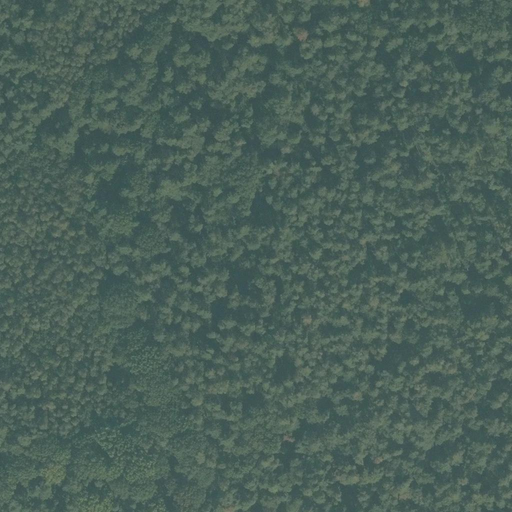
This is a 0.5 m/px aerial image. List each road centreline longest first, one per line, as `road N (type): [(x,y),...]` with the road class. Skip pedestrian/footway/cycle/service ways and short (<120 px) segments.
road 1 (track): [(214,450),(284,0)]
road 2 (track): [(214,450),(263,431),(453,307),(511,291)]
road 3 (track): [(0,159),(169,0)]
road 4 (track): [(0,469),(74,443),(185,457),(214,450)]
